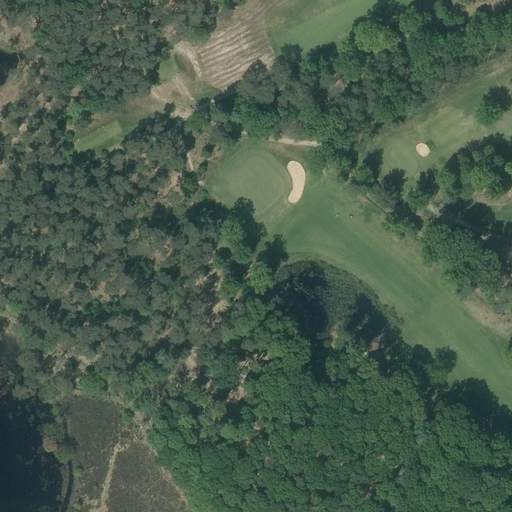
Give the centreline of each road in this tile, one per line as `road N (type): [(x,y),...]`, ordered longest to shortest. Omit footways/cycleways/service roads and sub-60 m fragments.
road 1 (track): [(511,241),(376,175),(348,147),(290,133),(278,118),(385,73),(411,30),(511,17)]
road 2 (track): [(202,511),(116,388),(0,304)]
